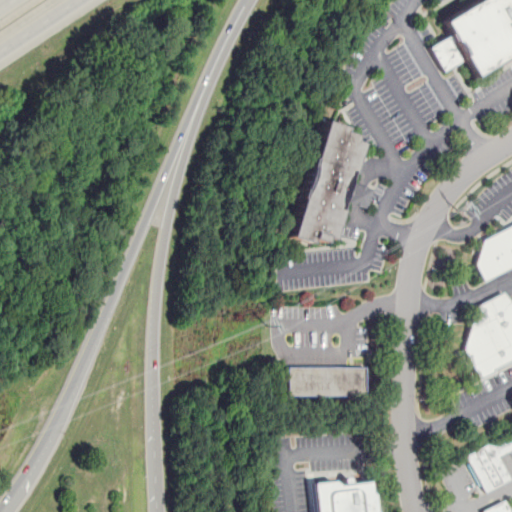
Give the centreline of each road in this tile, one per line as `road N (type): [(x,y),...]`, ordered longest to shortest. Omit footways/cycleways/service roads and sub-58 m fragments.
road 1 (residential): [(511,136),(439,201),(410,271),(401,404),(415,511)]
road 2 (motorway): [(2,511),(51,434),(108,305)]
road 3 (motorway): [(156,511),(156,283)]
road 4 (motorway): [(108,305),(190,118)]
road 5 (motorway): [(156,283),(190,118)]
road 6 (motorway): [(190,118),(250,0)]
